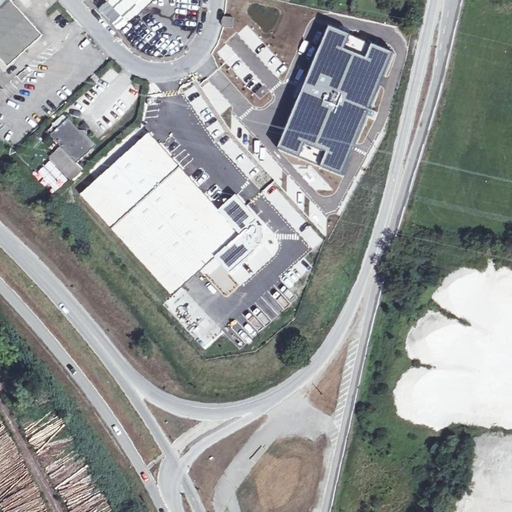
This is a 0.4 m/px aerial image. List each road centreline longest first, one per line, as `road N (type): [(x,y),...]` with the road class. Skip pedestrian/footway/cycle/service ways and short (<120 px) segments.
road 1 (unknown): [(202,42),(217,96),(299,222),(286,257),(224,315)]
road 2 (primary): [(369,276),(396,205),(444,0)]
road 3 (primary): [(432,0),(369,276)]
road 4 (primary): [(0,285),(76,373),(155,488)]
road 5 (primary): [(276,397),(232,411),(188,410),(152,395),(107,351)]
road 6 (primary): [(107,351),(0,235)]
road 7 (primary): [(369,276),(325,352),(276,397)]
road 8 (primary): [(171,475),(107,351)]
road 9 (primary): [(276,397),(171,475)]
